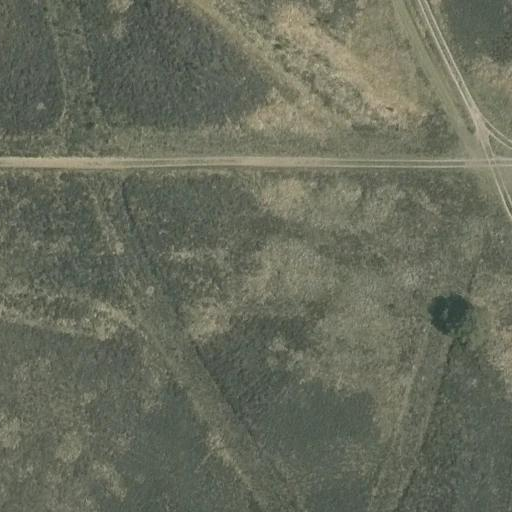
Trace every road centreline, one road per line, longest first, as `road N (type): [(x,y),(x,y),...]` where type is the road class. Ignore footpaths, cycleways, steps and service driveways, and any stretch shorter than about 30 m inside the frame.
road 1 (unknown): [(488,163),(0,162)]
road 2 (unknown): [(396,0),(465,137),(488,163)]
road 3 (track): [(420,0),(481,125),(488,163)]
